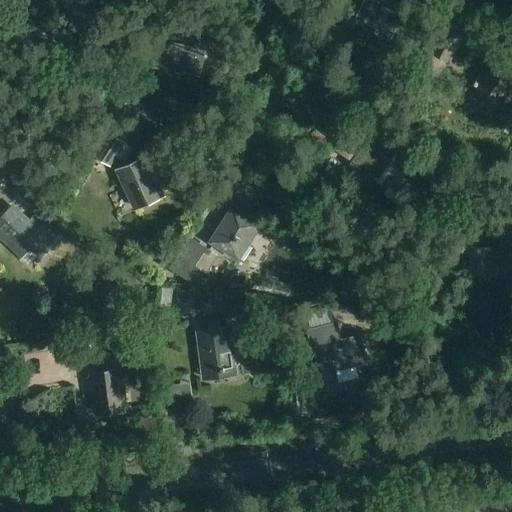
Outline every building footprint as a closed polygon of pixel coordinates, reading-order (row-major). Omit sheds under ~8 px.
[(68,0),(88,9),(91,0),(68,0)] [(364,0),(356,17),(378,28),(376,31),(391,38),(405,9),(385,0),(364,0)] [(349,25),(356,10),(345,4),(338,20),(349,25)] [(449,61),(459,37),(443,30),(432,54),(449,61)] [(158,38),(152,66),(200,77),(206,49),(158,38)] [(471,88),(496,107),(506,94),(509,96),(511,92),(511,72),(511,74),(491,60),(471,88)] [(373,122),(385,102),(374,96),(362,117),(373,122)] [(334,116),(321,133),(334,142),(347,125),(334,116)] [(334,148),(351,161),(350,163),(376,181),(404,142),(378,124),(363,145),(345,132),(334,148)] [(109,131),(93,154),(110,166),(126,142),(109,131)] [(136,206),(161,195),(144,157),(119,169),(136,206)] [(0,205),(9,195),(0,188),(0,205)] [(204,224),(214,228),(228,195),(218,191),(204,224)] [(262,223),(233,204),(210,241),(239,260),(262,223)] [(0,220),(0,231),(24,254),(33,244),(40,250),(54,235),(34,218),(31,221),(14,206),(0,220)] [(511,273),(511,223),(501,224),(501,249),(463,248),(463,272),(511,273)] [(300,250),(307,238),(296,231),(289,243),(300,250)] [(179,253),(170,268),(192,281),(200,269),(201,268),(196,264),(204,252),(210,255),(213,251),(213,250),(191,235),(179,253)] [(162,286),(161,301),(171,302),(173,288),(162,286)] [(204,314),(228,310),(226,295),(202,298),(204,314)] [(110,311),(111,330),(141,328),(140,309),(110,311)] [(313,347),(314,346),(318,362),(335,358),(338,369),(365,363),(359,336),(342,340),(338,322),(309,329),(313,347)] [(232,325),(196,330),(202,372),(238,367),(232,325)] [(146,329),(125,331),(129,360),(150,357),(146,329)] [(67,363),(92,361),(90,348),(66,351),(67,363)] [(147,360),(130,362),(131,372),(149,370),(147,360)] [(96,413),(124,409),(119,370),(91,373),(96,413)] [(188,434),(206,427),(194,396),(176,403),(188,434)] [(476,511),(511,511),(511,497),(511,491),(489,494),(474,496),(476,511)]
